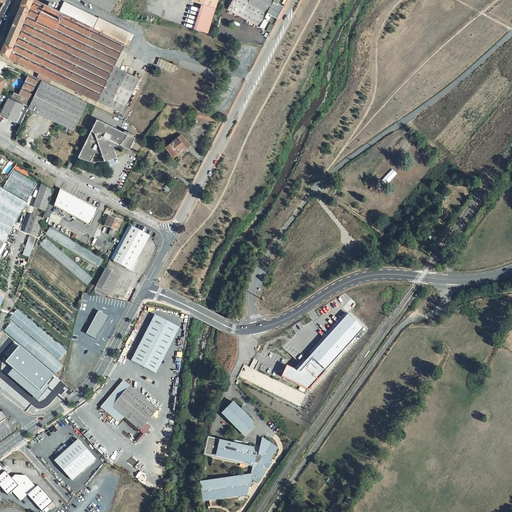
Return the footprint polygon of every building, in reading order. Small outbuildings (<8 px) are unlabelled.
[(47,5),(36,0),(22,0),(20,5),(21,5),(4,44),(4,43),(0,52),(0,53),(7,57),(14,60),(15,61),(18,62),(24,65),(22,67),(29,70),(30,68),(39,73),(40,73),(37,77),(50,84),(52,79),(78,92),(83,95),(97,101),(123,113),(137,85),(111,73),(115,66),(130,33),(99,18),(99,19),(64,2),(59,11),(51,7),(52,4),(49,2),(49,3),(48,2),(47,4),(48,5),(47,5)] [(116,0),(83,0),(109,13),(116,0)] [(191,0),(191,1),(216,9),(218,0),(191,0)] [(264,30),(271,16),(277,19),(284,6),(278,3),(280,0),(279,0),(242,0),(246,2),(248,3),(247,5),(246,6),(241,17),(264,30)] [(270,23),(266,30),(270,32),(274,25),(270,23)] [(178,66),(156,57),(153,64),(174,73),(178,66)] [(115,66),(111,73),(137,85),(140,78),(115,66)] [(23,104),(29,107),(32,101),(29,100),(35,87),(37,88),(41,80),(28,74),(19,95),(14,93),(11,99),(23,104)] [(87,103),(42,80),(32,101),(29,107),(28,109),(73,131),(87,103)] [(11,99),(1,95),(0,98),(0,115),(15,122),(23,104),(11,99)] [(215,114),(197,110),(195,118),(213,121),(215,114)] [(131,135),(97,118),(78,157),(81,158),(86,160),(90,161),(96,150),(99,150),(103,150),(107,149),(110,147),(112,146),(117,143),(129,149),(132,143),(128,141),(131,135)] [(179,137),(166,147),(167,149),(171,154),(173,156),(180,151),(179,150),(184,147),(186,149),(190,146),(186,140),(185,140),(181,135),(179,137)] [(373,183),(369,180),(365,185),(372,191),(376,185),(375,184),(376,183),(374,182),(373,183)] [(53,190),(42,183),(33,207),(45,211),(53,190)] [(27,203),(0,187),(0,198),(22,212),(27,203)] [(92,205),(60,188),(54,206),(89,225),(92,205)] [(22,212),(0,198),(0,210),(17,220),(22,212)] [(17,220),(0,210),(0,221),(12,229),(17,220)] [(23,233),(36,237),(42,220),(29,215),(23,233)] [(121,221),(109,216),(105,226),(111,228),(109,235),(114,237),(117,231),(121,221)] [(0,221),(0,233),(7,238),(12,229),(0,221)] [(113,261),(128,268),(145,234),(131,227),(127,225),(110,259),(113,260),(113,261)] [(45,235),(98,267),(103,258),(50,227),(45,235)] [(128,268),(130,270),(148,236),(145,234),(128,268)] [(28,238),(24,250),(31,253),(35,240),(28,238)] [(41,243),(50,252),(55,247),(45,238),(41,243)] [(105,269),(91,295),(104,298),(107,292),(116,275),(105,269)] [(76,276),(86,284),(92,278),(84,271),(82,273),(80,272),(76,276)] [(107,292),(110,294),(119,276),(116,275),(107,292)] [(109,316),(98,311),(86,334),(96,339),(109,316)] [(363,327),(348,313),(297,370),(286,365),(281,376),(308,389),(363,327)] [(178,326),(156,315),(132,361),(155,372),(178,326)] [(12,353),(8,357),(19,367),(26,359),(15,350),(12,353)] [(243,366),(239,377),(260,386),(260,385),(265,388),(266,384),(270,386),(268,390),(275,393),(278,387),(284,389),(286,384),(243,366)] [(119,423),(124,417),(142,396),(126,383),(121,383),(111,395),(101,408),(119,423)] [(142,396),(124,417),(140,431),(146,424),(158,409),(142,396)] [(233,402),(222,412),(245,435),(253,426),(251,424),(244,416),(246,414),(248,412),(243,407),(240,409),(233,402)] [(251,424),(253,422),(246,414),(244,416),(251,424)] [(146,424),(140,431),(145,435),(150,428),(146,424)] [(277,448),(264,439),(260,446),(258,455),(255,455),(255,453),(251,452),(252,448),(248,447),(249,446),(249,443),(243,441),(243,444),(215,438),(207,437),(203,454),(252,465),(250,476),(242,477),(242,476),(208,481),(200,482),(202,500),(210,499),(249,495),(248,487),(251,487),(255,481),(258,483),(264,473),(261,471),(265,466),(267,468),(271,462),(269,460),(277,448)] [(95,460),(78,440),(54,461),(72,481),(95,460)] [(5,471),(0,475),(0,486),(8,496),(12,492),(21,501),(28,495),(43,511),(47,507),(53,502),(38,485),(34,489),(25,480),(25,476),(15,475),(12,478),(5,471)] [(36,487),(25,476),(25,480),(34,489),(36,487)] [(341,505),(346,509),(354,497),(349,493),(341,505)]
